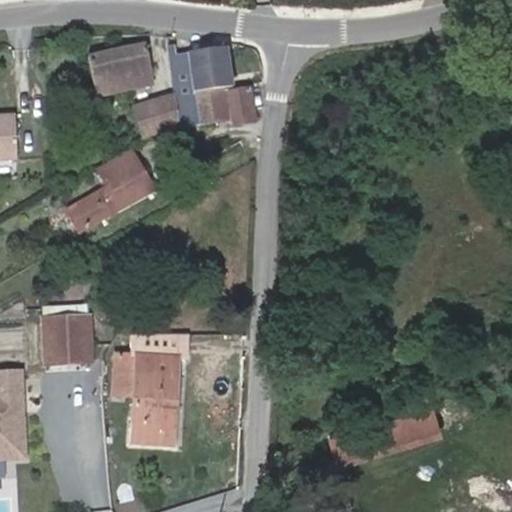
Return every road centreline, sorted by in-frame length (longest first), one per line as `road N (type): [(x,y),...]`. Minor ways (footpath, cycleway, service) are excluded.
road 1 (unclassified): [(256,511),(298,37)]
road 2 (unclassified): [(0,20),(109,16),(298,37)]
road 3 (unclassified): [(298,37),(511,6)]
